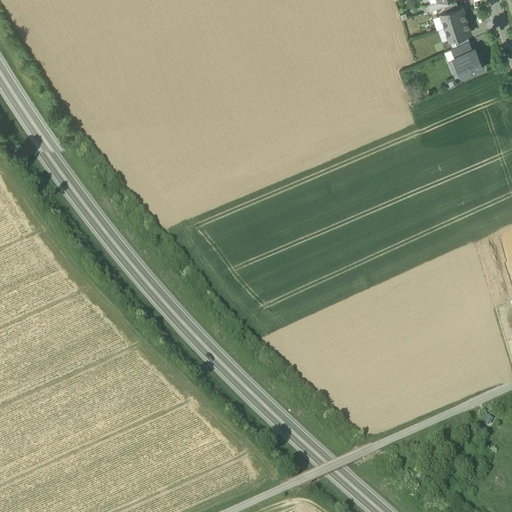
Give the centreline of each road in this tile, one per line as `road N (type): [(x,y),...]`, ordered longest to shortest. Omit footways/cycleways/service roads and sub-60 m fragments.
road 1 (primary): [(383,511),(191,327),(108,231),(0,74)]
road 2 (track): [(199,511),(260,482),(269,468),(128,320),(0,149)]
road 3 (unclassified): [(511,387),(231,511)]
